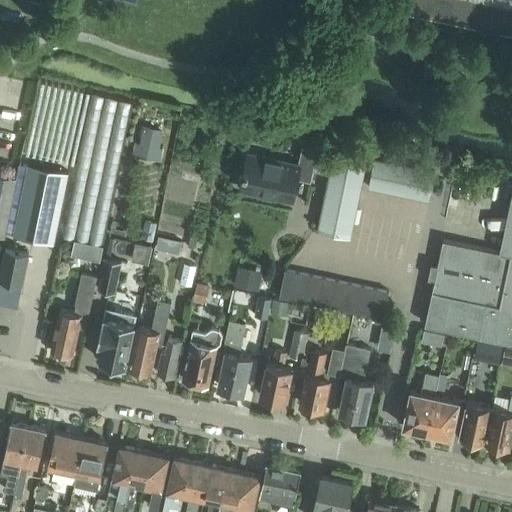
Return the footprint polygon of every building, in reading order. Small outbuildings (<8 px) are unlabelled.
[(511,0),(412,0),(410,11),(511,31),(511,0)] [(32,4),(31,15),(41,16),(42,5),(32,4)] [(158,154),(164,130),(143,125),(138,149),(158,154)] [(299,162),(296,178),(310,180),(311,181),(313,170),(317,151),(318,148),(302,145),(302,148),(299,162)] [(318,229),(351,236),(367,156),(335,150),(319,146),(318,151),(317,151),(313,170),(330,175),(318,229)] [(239,177),(237,185),(240,187),(240,190),(291,201),(296,179),(296,178),(299,162),(298,162),(247,152),(247,155),(242,176),(239,177)] [(430,199),(436,170),(423,168),(375,158),(369,187),(430,199)] [(22,189),(13,235),(14,235),(54,243),(55,243),(69,171),(27,163),(22,189)] [(0,175),(0,187),(15,191),(15,188),(14,188),(16,178),(0,175)] [(0,187),(0,199),(12,202),(15,191),(0,187)] [(443,239),(425,324),(511,342),(511,193),(500,251),(443,239)] [(0,199),(0,211),(10,214),(12,202),(0,199)] [(0,211),(0,224),(8,226),(9,217),(10,214),(0,211)] [(191,234),(189,246),(195,247),(197,235),(191,234)] [(159,235),(156,247),(158,248),(165,249),(167,237),(167,236),(159,235)] [(93,243),(90,259),(100,261),(103,245),(93,243)] [(0,303),(18,308),(29,252),(5,247),(0,273),(0,303)] [(231,249),(230,257),(240,259),(242,252),(231,249)] [(187,253),(180,284),(193,287),(200,256),(187,253)] [(99,290),(115,293),(122,262),(106,258),(99,290)] [(280,296),(293,299),(299,271),(286,269),(280,296)] [(237,270),(234,285),(259,290),(262,275),(237,270)] [(299,271),(293,299),(306,301),(312,274),(299,271)] [(84,328),(87,316),(89,316),(98,275),(83,272),(75,303),(76,304),(75,311),(60,308),(51,349),(73,354),(79,327),(84,328)] [(312,274),(306,301),(319,304),(325,277),(312,274)] [(325,277),(319,304),(332,307),(338,280),(325,277)] [(338,280),(332,307),(345,310),(351,282),(338,280)] [(206,303),(210,285),(197,282),(193,301),(206,303)] [(351,282),(345,310),(358,312),(363,285),(351,282)] [(363,285),(358,312),(371,315),(376,288),(363,285)] [(376,288),(371,315),(383,318),(389,291),(376,288)] [(268,318),(272,298),(258,296),(254,315),(268,318)] [(274,298),(271,311),(287,314),(290,302),(274,298)] [(152,328),(139,325),(129,367),(152,371),(158,344),(163,345),(172,302),(159,299),(152,328)] [(313,308),(311,318),(321,320),(323,310),(313,308)] [(100,360),(126,366),(137,316),(106,309),(103,319),(98,344),(103,345),(100,360)] [(383,321),(381,329),(393,332),(394,332),(396,323),(393,322),(383,320),(383,321)] [(296,330),(295,330),(289,356),(303,359),(308,333),(310,325),(298,322),(296,330)] [(232,323),(218,386),(245,391),(252,355),(241,353),(246,326),(232,323)] [(210,384),(211,380),(218,344),(221,342),(223,333),(220,328),(213,327),(206,331),(193,329),(182,378),(210,384)] [(441,345),(444,333),(424,329),(421,341),(441,345)] [(165,351),(161,350),(156,372),(175,376),(183,340),(168,337),(165,351)] [(478,341),(476,348),(485,350),(483,359),(500,363),(503,346),(478,341)] [(340,376),(347,378),(339,412),(365,418),(374,380),(365,378),(372,349),(347,343),(345,350),(340,376)] [(328,369),(327,373),(340,376),(345,350),(333,347),(328,369)] [(511,348),(506,347),(502,363),(511,365),(511,348)] [(273,362),(268,361),(260,395),(270,397),(271,401),(279,402),(282,399),(286,400),(293,366),(285,365),(288,352),(276,349),(273,362)] [(328,352),(314,350),(309,373),(307,373),(301,403),(325,408),(331,378),(323,376),(328,352)] [(403,426),(428,431),(440,374),(426,371),(422,392),(411,389),(403,426)] [(440,374),(428,431),(452,436),(460,400),(444,396),(448,376),(440,374)] [(492,407),(484,443),(510,449),(511,437),(511,393),(508,411),(492,407)] [(459,438),(484,443),(492,407),(467,402),(459,438)] [(5,495),(14,497),(29,425),(12,421),(4,458),(13,460),(5,495)] [(29,425),(14,497),(11,511),(19,511),(22,499),(30,464),(39,466),(46,429),(29,425)] [(57,431),(49,467),(54,469),(55,469),(53,478),(75,483),(77,474),(80,463),(85,437),(62,432),(57,431)] [(75,483),(75,484),(98,489),(100,478),(101,479),(108,442),(85,437),(80,463),(77,474),(75,483)] [(113,511),(122,511),(135,448),(120,444),(109,494),(117,496),(113,511)] [(135,448),(122,511),(133,511),(136,498),(135,498),(137,485),(145,487),(152,451),(135,448)] [(152,451),(145,487),(153,488),(149,506),(158,508),(170,455),(152,451)] [(181,509),(184,495),(191,460),(175,456),(163,510),(169,511),(170,506),(181,509)] [(191,460),(184,495),(193,497),(192,500),(189,499),(186,511),(197,511),(200,498),(208,463),(191,460)] [(208,463),(200,498),(214,501),(213,505),(209,504),(207,511),(217,511),(228,468),(208,463)] [(294,507),(301,472),(267,464),(259,499),(294,507)] [(228,468),(217,511),(228,511),(230,505),(236,506),(244,471),(228,468)] [(244,471),(236,506),(234,511),(253,511),(261,475),(244,471)] [(321,476),(313,511),(346,511),(353,483),(321,476)] [(36,496),(46,498),(48,486),(38,484),(36,496)] [(96,509),(108,511),(111,499),(99,497),(96,509)] [(396,511),(397,510),(393,509),(394,503),(370,498),(366,511),(396,511)] [(396,511),(418,511),(420,509),(394,503),(393,509),(397,510),(396,511)]
